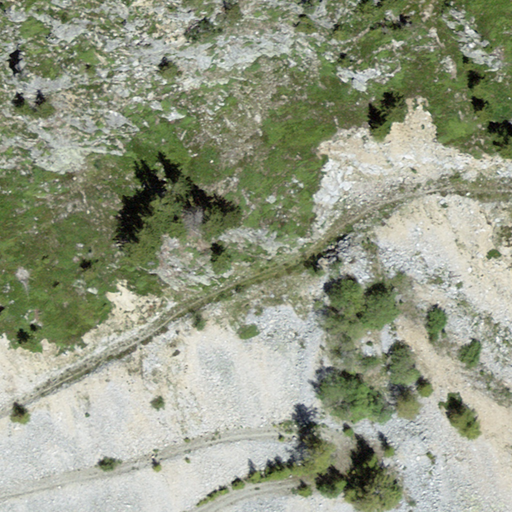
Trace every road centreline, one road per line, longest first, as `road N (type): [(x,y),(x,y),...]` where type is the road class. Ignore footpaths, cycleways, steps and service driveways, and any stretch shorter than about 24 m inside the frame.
road 1 (track): [(0,416),(209,294),(292,261),(378,203),(451,186),(511,188)]
road 2 (track): [(201,511),(227,497),(330,474),(339,466),(336,443),(307,432),(218,438),(0,493)]
